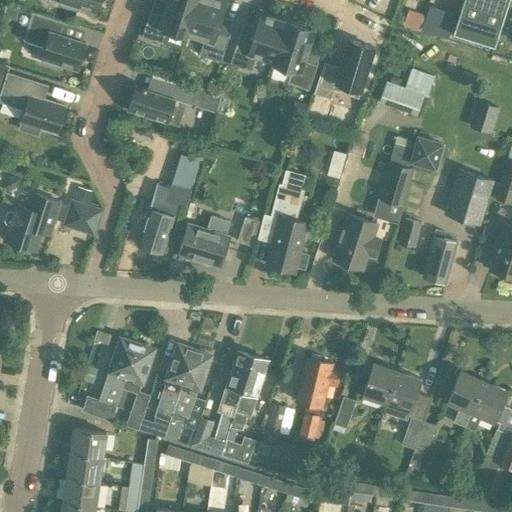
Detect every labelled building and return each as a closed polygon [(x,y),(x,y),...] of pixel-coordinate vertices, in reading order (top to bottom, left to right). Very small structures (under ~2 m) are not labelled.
[(59,0),(59,1),(60,1),(59,5),(76,10),(78,7),(95,12),(98,0),(59,0)] [(167,0),(162,15),(150,11),(151,9),(150,9),(141,36),(163,43),(168,30),(186,36),(187,34),(204,40),(199,54),(221,61),(229,34),(228,36),(216,32),(226,1),(225,1),(225,0),(167,0)] [(494,46),(508,0),(463,0),(453,33),(494,46)] [(15,18),(18,7),(7,4),(4,16),(15,18)] [(429,4),(421,29),(448,38),(456,13),(429,4)] [(419,30),(424,14),(408,9),(403,25),(419,30)] [(65,23),(66,22),(32,11),(23,39),(44,46),(41,58),(42,58),(41,62),(58,67),(59,64),(77,69),(85,43),(59,34),(63,22),(65,23)] [(289,19),(267,12),(266,14),(260,12),(250,43),(238,39),(239,37),(238,37),(229,64),(251,71),(256,56),(273,62),(273,63),(291,69),(287,82),(309,89),(318,62),(317,62),(316,64),(304,60),(314,29),(288,21),(289,19)] [(324,65),(315,92),(350,104),(359,77),(361,78),(371,48),(345,40),(336,69),(324,65)] [(0,101),(24,110),(20,121),(21,121),(19,129),(37,134),(39,127),(56,133),(65,106),(39,98),(43,84),(48,86),(48,85),(7,72),(9,65),(0,62),(0,101)] [(432,94),(437,71),(412,66),(408,84),(386,79),(381,103),(421,112),(425,92),(432,94)] [(222,94),(195,85),(189,104),(216,112),(222,94)] [(142,88),(135,86),(127,110),(166,122),(174,98),(146,90),(147,88),(142,86),(142,88)] [(305,118),(309,105),(295,101),(291,114),(305,118)] [(490,130),(496,109),(477,103),(471,125),(490,130)] [(310,126),(296,121),(290,141),(304,145),(310,126)] [(442,144),(416,137),(415,141),(408,163),(434,170),(442,144)] [(511,139),(494,196),(498,197),(511,201),(511,139)] [(331,149),(329,156),(341,159),(343,153),(331,149)] [(160,184),(159,183),(152,209),(150,208),(138,244),(164,252),(175,216),(174,215),(177,204),(186,206),(199,165),(184,160),(180,171),(178,170),(172,188),(160,185),(160,184)] [(408,166),(389,161),(378,197),(402,203),(412,167),(408,166)] [(282,184),(281,184),(272,215),(284,218),(281,230),(278,229),(269,264),(294,271),(303,237),(306,238),(310,224),(296,220),(304,190),(303,190),(307,174),(286,169),(282,184)] [(479,224),(493,180),(462,170),(448,214),(479,224)] [(11,189),(17,186),(19,179),(8,176),(5,187),(11,189)] [(78,189),(74,201),(89,206),(93,194),(78,189)] [(13,210),(10,211),(7,213),(6,219),(6,222),(8,224),(11,225),(6,241),(36,251),(45,224),(53,227),(61,202),(34,193),(29,208),(18,204),(15,211),(13,210)] [(95,233),(102,210),(89,206),(74,201),(66,224),(95,233)] [(375,255),(380,241),(373,238),(377,225),(350,215),(335,258),(363,267),(369,252),(375,255)] [(226,236),(230,223),(212,217),(207,235),(187,229),(180,253),(221,266),(230,238),(226,236)] [(251,245),(259,222),(246,218),(238,241),(251,245)] [(415,247),(421,223),(406,219),(400,243),(415,247)] [(511,225),(507,223),(492,268),(511,274),(511,225)] [(121,227),(117,235),(124,239),(130,230),(121,227)] [(448,280),(458,242),(444,238),(446,232),(437,229),(425,274),(448,280)] [(97,330),(94,339),(108,343),(110,335),(97,330)] [(112,420),(123,388),(121,387),(136,343),(121,338),(106,382),(99,400),(88,396),(83,409),(112,420)] [(121,387),(123,388),(138,393),(146,370),(148,371),(150,366),(147,366),(153,349),(136,343),(121,387)] [(165,435),(194,350),(178,344),(167,377),(168,378),(155,415),(158,416),(153,431),(165,435)] [(194,350),(165,435),(164,437),(170,439),(176,421),(183,423),(186,413),(189,414),(194,398),(195,398),(198,388),(199,388),(210,355),(194,350)] [(232,416),(252,356),(237,351),(227,385),(218,412),(224,414),(232,416)] [(321,360),(322,357),(312,354),(311,358),(308,357),(299,389),(306,391),(303,402),(306,403),(298,436),(304,437),(303,442),(311,444),(313,439),(316,439),(320,436),(324,420),(319,419),(322,406),(324,397),(325,397),(328,384),(340,387),(344,372),(332,369),(333,364),(321,360)] [(232,416),(230,423),(229,426),(242,430),(247,414),(251,415),(257,395),(258,395),(269,361),(252,356),(232,416)] [(366,374),(369,376),(363,394),(386,402),(396,371),(374,363),(372,367),(369,365),(366,374)] [(396,371),(386,402),(387,402),(384,411),(407,419),(421,379),(396,371)] [(465,425),(483,381),(461,371),(448,402),(460,407),(454,421),(465,425)] [(494,421),(507,390),(483,381),(465,425),(475,429),(480,415),(494,421)] [(346,427),(355,399),(343,395),(334,423),(346,427)] [(288,433),(294,409),(285,407),(285,405),(271,402),(269,414),(265,413),(260,433),(277,438),(279,431),(288,433)] [(131,409),(126,425),(138,429),(142,417),(144,413),(131,409)] [(224,414),(222,420),(230,423),(232,416),(224,414)] [(217,454),(224,440),(209,435),(213,420),(200,416),(190,445),(217,454)] [(414,447),(423,420),(410,417),(402,444),(414,447)] [(426,452),(434,424),(423,420),(414,447),(409,463),(418,466),(423,451),(426,452)] [(509,433),(496,428),(480,467),(493,473),(495,474),(497,467),(496,466),(498,462),(499,462),(511,431),(510,431),(509,433)] [(102,458),(106,433),(74,429),(71,454),(102,458)] [(511,467),(511,431),(499,462),(511,467)] [(241,444),(226,439),(221,455),(247,463),(255,440),(243,436),(241,444)] [(153,466),(157,439),(147,438),(143,465),(153,466)] [(189,461),(192,452),(168,444),(165,453),(189,461)] [(192,452),(189,461),(213,469),(216,459),(192,452)] [(98,483),(102,458),(71,454),(67,478),(98,483)] [(238,477),(241,467),(216,459),(213,469),(238,477)] [(150,491),(153,466),(143,465),(139,489),(150,491)] [(262,484),(265,475),(241,467),(238,477),(262,484)] [(495,498),(504,469),(497,467),(495,474),(493,473),(486,495),(495,498)] [(286,492),(289,483),(265,475),(262,484),(286,492)] [(350,499),(353,481),(326,477),(324,487),(342,490),(340,497),(350,499)] [(95,507),(98,483),(67,478),(63,502),(95,507)] [(373,502),(374,495),(376,485),(353,481),(350,499),(373,502)] [(312,500),(315,491),(289,483),(286,492),(312,500)] [(400,499),(402,489),(376,485),(374,495),(400,499)] [(146,511),(150,491),(139,489),(135,511),(146,511)] [(423,502),(425,492),(402,489),(400,499),(423,502)] [(449,505),(450,496),(425,492),(423,502),(421,511),(429,511),(431,503),(449,505)] [(473,509),(475,500),(450,496),(449,505),(473,509)] [(492,511),(497,511),(499,503),(475,500),(473,509),(492,511)] [(93,511),(95,507),(63,502),(61,511),(93,511)] [(511,511),(511,505),(499,503),(497,511),(511,511)]
